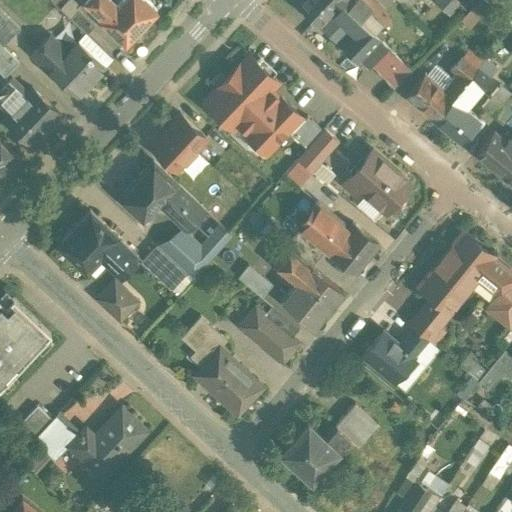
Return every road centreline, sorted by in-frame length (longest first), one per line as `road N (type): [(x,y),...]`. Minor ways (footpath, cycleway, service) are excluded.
road 1 (residential): [(236,458),(455,188)]
road 2 (tertiary): [(231,0),(3,238)]
road 3 (residential): [(236,458),(3,238)]
road 4 (residential): [(238,0),(455,188)]
